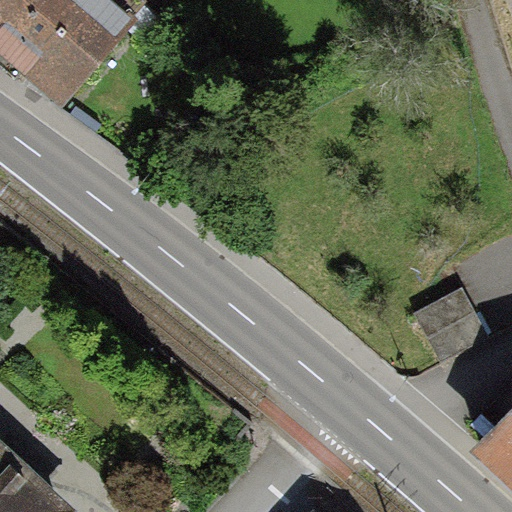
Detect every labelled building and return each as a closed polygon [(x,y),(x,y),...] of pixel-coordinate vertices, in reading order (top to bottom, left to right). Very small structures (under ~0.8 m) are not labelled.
[(0,0),(0,64),(64,119),(140,31),(135,26),(147,13),(131,0),(0,0)] [(463,281),(414,307),(442,358),(490,333),(463,281)] [(511,380),(470,426),(511,466),(511,380)] [(0,511),(59,511),(79,491),(0,419),(0,511)] [(326,511),(313,499),(301,511),(326,511)]
